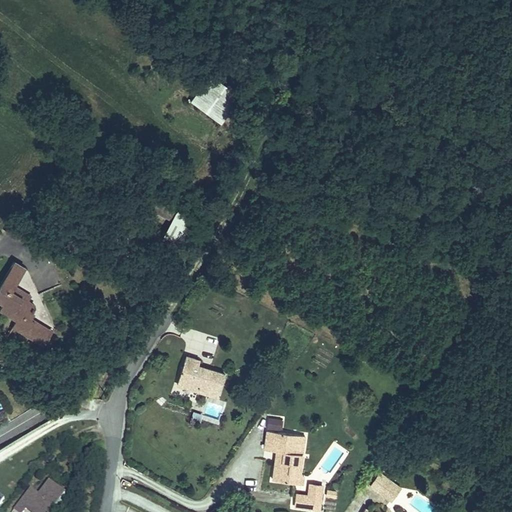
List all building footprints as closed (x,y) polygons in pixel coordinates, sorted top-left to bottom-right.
[(191,101),(222,123),(241,95),(211,73),(191,101)] [(130,192),(140,197),(143,191),(134,185),(130,192)] [(154,206),(175,218),(179,210),(143,191),(140,197),(143,199),(142,202),(147,204),(154,206)] [(167,233),(180,240),(193,217),(179,210),(167,233)] [(7,231),(15,238),(25,226),(16,219),(7,231)] [(25,334),(44,345),(54,328),(27,269),(14,261),(0,284),(0,300),(3,302),(0,308),(10,315),(14,313),(19,316),(14,323),(27,331),(25,334)] [(13,326),(25,334),(27,331),(14,323),(13,326)] [(177,384),(217,397),(225,374),(208,368),(207,371),(204,370),(205,367),(198,365),(200,360),(186,356),(177,384)] [(205,414),(219,419),(223,406),(209,402),(205,414)] [(280,429),(281,419),(269,418),(268,428),(280,429)] [(267,431),(266,442),(281,444),(280,451),(284,452),(283,462),(276,461),(273,480),(294,483),(295,474),(300,474),(305,435),(267,431)] [(281,444),(266,442),(265,450),(277,451),(276,461),(283,462),(284,452),(280,451),(281,444)] [(251,458),(247,484),(260,486),(264,460),(251,458)] [(380,473),(371,486),(391,500),(400,487),(380,473)] [(295,474),(294,483),(302,484),(303,475),(300,474),(295,474)] [(51,511),(54,509),(58,511),(63,505),(59,502),(65,495),(49,482),(41,492),(44,494),(41,498),(39,495),(30,489),(14,510),(15,511),(24,511),(26,510),(27,509),(31,511),(51,511)] [(291,508),(322,510),(323,487),(292,485),(291,508)]
